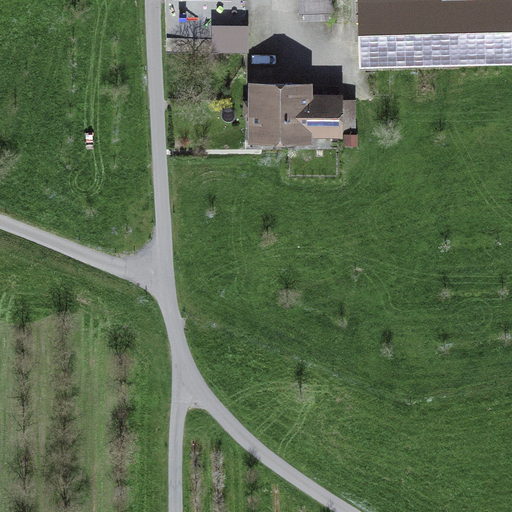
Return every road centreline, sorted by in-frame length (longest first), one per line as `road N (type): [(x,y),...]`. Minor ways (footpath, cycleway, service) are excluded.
road 1 (residential): [(153,0),(168,284),(186,373),(242,436),(347,511)]
road 2 (track): [(168,284),(0,221)]
road 3 (track): [(186,373),(176,420),(176,511)]
